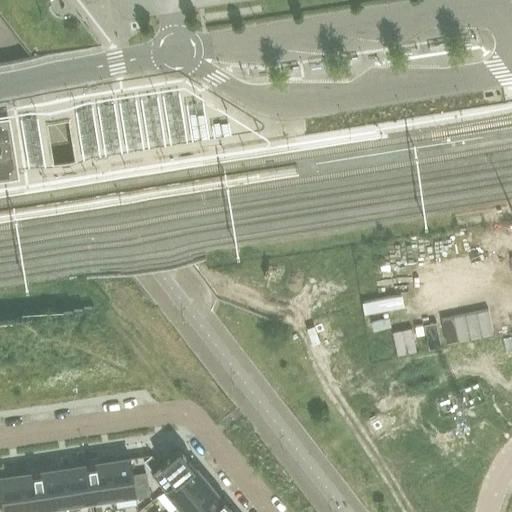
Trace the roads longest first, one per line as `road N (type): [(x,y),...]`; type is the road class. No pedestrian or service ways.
road 1 (residential): [(0,439),(187,414),(272,511)]
road 2 (unclassified): [(0,83),(177,50)]
